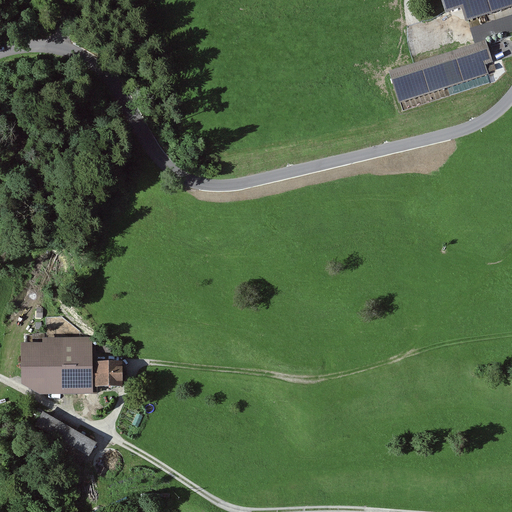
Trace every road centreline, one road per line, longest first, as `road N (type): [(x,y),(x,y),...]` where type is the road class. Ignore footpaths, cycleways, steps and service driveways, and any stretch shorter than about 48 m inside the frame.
road 1 (unclassified): [(511,99),(463,132),(216,184),(175,172),(99,74),(66,49),(0,51)]
road 2 (track): [(106,434),(140,363),(307,379),(511,334)]
road 3 (track): [(0,378),(234,508),(382,511)]
